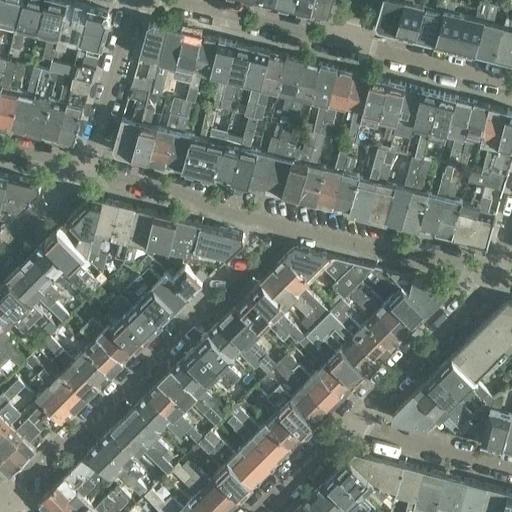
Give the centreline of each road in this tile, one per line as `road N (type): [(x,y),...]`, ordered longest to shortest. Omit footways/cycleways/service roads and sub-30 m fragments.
road 1 (residential): [(287,227),(3,498)]
road 2 (residential): [(500,274),(287,227)]
road 3 (residential): [(287,227),(79,176)]
road 4 (residential): [(352,423),(500,274)]
road 5 (residential): [(139,0),(79,176)]
road 6 (residential): [(344,41),(171,0)]
road 7 (residential): [(511,83),(344,41)]
road 8 (residential): [(511,467),(352,423)]
road 9 (residential): [(263,511),(352,423)]
